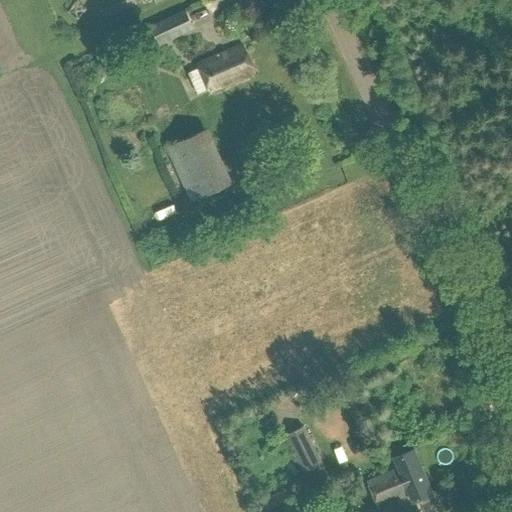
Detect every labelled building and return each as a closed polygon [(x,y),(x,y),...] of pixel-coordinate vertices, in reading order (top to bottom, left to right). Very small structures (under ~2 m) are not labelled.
[(183,16),(147,33),(155,52),(192,35),(183,16)] [(197,66),(209,94),(254,75),(242,46),(197,66)] [(118,127),(129,125),(124,106),(113,109),(118,127)] [(207,127),(165,146),(190,201),(232,182),(207,127)] [(303,426),(284,434),(301,471),(319,463),(303,426)] [(367,484),(377,509),(408,497),(412,505),(433,497),(414,450),(394,458),(399,471),(367,484)] [(294,499),(289,486),(261,498),(266,511),(294,499)]
